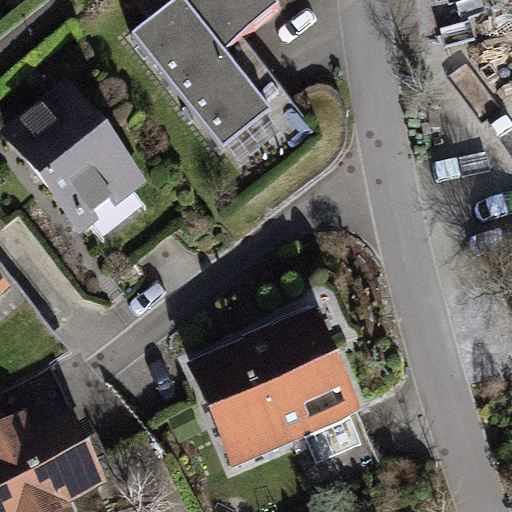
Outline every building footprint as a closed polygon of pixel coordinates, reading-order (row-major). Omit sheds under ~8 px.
[(278,0),(176,0),(132,36),(225,151),(273,112),(226,53),(284,7),(278,0)] [(67,79),(0,133),(0,135),(82,236),(150,181),(67,79)] [(0,272),(0,298),(12,289),(0,272)] [(318,310),(187,367),(233,472),(364,415),(318,310)] [(0,511),(74,511),(71,506),(110,487),(72,411),(36,429),(28,413),(0,426),(0,511)]
